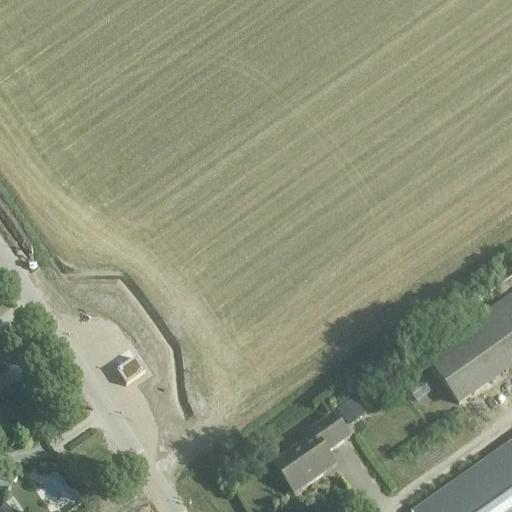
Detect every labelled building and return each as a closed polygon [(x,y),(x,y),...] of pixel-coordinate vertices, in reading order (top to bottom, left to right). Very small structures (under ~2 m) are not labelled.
[(511,367),(511,298),(426,360),(458,405),(511,367)] [(125,388),(144,375),(135,361),(134,361),(116,373),(125,388)] [(355,402),(339,413),(349,427),(365,415),(355,402)] [(349,439),(334,418),(311,435),(314,439),(274,467),(295,496),(315,481),(313,479),(333,464),(326,455),(349,439)] [(511,511),(511,445),(417,511),(511,511)]
